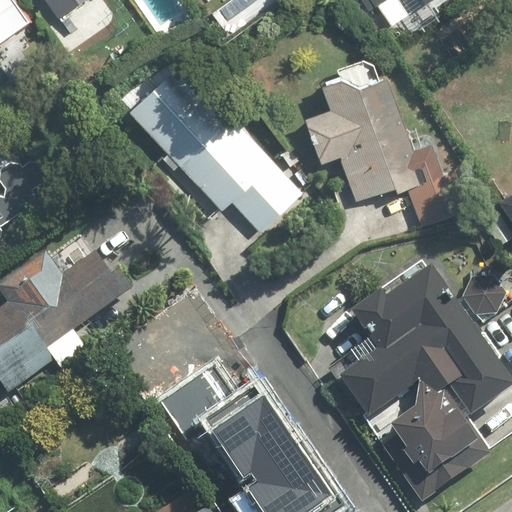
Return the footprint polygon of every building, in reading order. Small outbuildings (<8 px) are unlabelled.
[(0,0),(0,35),(22,20),(8,0),(0,0)] [(32,0),(47,22),(79,0),(32,0)] [(123,111),(217,210),(227,201),(256,232),(299,192),(176,62),(169,68),(161,59),(119,99),(127,107),(123,111)] [(388,188),(389,192),(403,187),(418,225),(460,210),(444,170),(437,173),(425,143),(407,150),(378,76),(348,87),(331,80),(314,86),(323,109),(296,119),(314,164),(333,156),(351,202),(388,188)] [(27,157),(13,166),(10,161),(0,159),(0,220),(12,212),(14,215),(29,205),(27,202),(28,192),(43,182),(27,157)] [(511,185),(490,201),(511,231),(511,185)] [(69,332),(127,291),(114,273),(104,280),(87,257),(55,280),(38,257),(0,283),(0,307),(0,308),(0,392),(2,396),(49,362),(56,372),(84,353),(69,332)] [(459,425),(506,391),(421,271),(377,302),(372,295),(342,316),(369,355),(331,381),(360,423),(409,389),(405,415),(381,432),(388,441),(378,449),(417,505),(483,459),(459,425)] [(495,317),(503,296),(495,284),(469,282),(459,301),(472,319),(495,317)] [(232,343),(217,324),(189,345),(204,365),(232,343)] [(304,511),(304,510),(320,499),(298,467),(287,474),(277,458),(249,476),(199,403),(165,427),(192,467),(200,462),(220,492),(214,496),(224,511),(304,511)]
